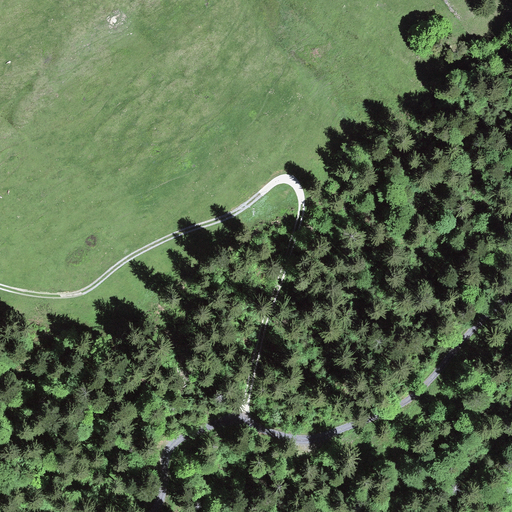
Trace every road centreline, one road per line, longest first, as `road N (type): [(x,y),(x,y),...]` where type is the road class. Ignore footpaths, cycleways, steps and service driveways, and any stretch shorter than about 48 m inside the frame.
road 1 (track): [(0,287),(83,293),(126,260),(276,187),(295,186),(301,208),(260,334),(243,422)]
road 2 (track): [(151,511),(176,440),(229,421),(316,437),(381,416),(416,395),(511,291)]
